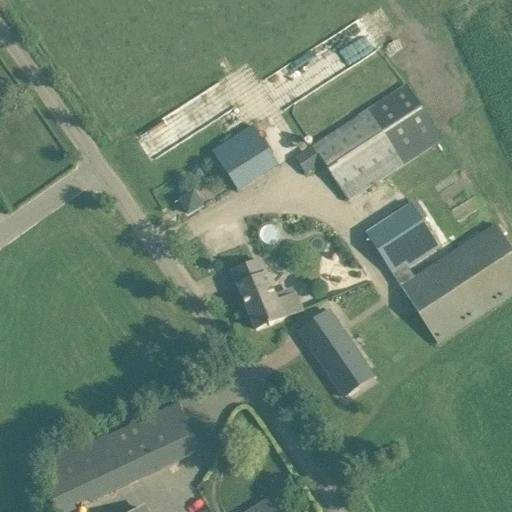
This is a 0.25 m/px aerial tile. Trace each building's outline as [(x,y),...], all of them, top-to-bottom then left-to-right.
[(263,79),(281,108),(382,47),(364,18),(263,79)] [(315,145),(295,159),(305,175),(323,163),(346,198),(348,201),(441,141),(440,138),(438,135),(431,124),(407,87),(405,88),(388,99),(315,145)] [(252,127),(214,152),(231,177),(269,152),(252,127)] [(194,193),(179,201),(188,216),(203,208),(194,193)] [(438,343),(511,294),(511,249),(496,225),(414,277),(409,268),(440,248),(412,205),(367,234),(438,343)] [(261,261),(251,265),(232,273),(256,330),(269,325),(269,326),(272,325),(272,323),(302,311),(295,294),(293,288),(275,295),(261,261)] [(329,312),(299,332),(344,398),(359,388),(351,376),(365,366),(329,312)] [(55,511),(72,511),(182,460),(200,452),(178,404),(96,443),(90,431),(46,452),(55,511)] [(282,511),(281,510),(274,497),(250,511),(282,511)]
